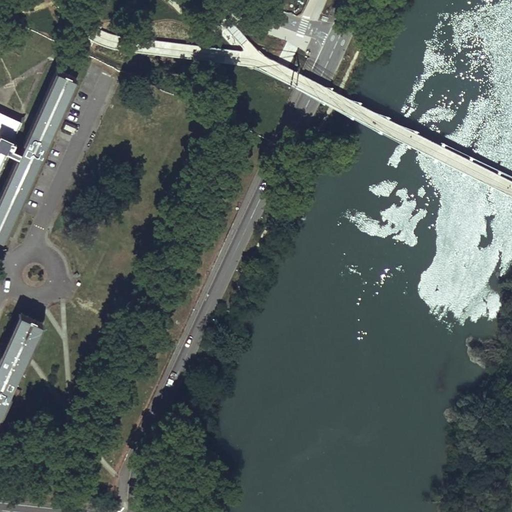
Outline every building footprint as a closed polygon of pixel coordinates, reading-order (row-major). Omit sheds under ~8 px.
[(33,5),(27,18),(47,27),(53,14),(33,5)] [(19,155),(0,195),(0,238),(2,239),(76,78),(58,69),(21,150),(19,155)] [(3,113),(0,111),(0,113),(2,115),(19,126),(21,121),(3,113)] [(0,113),(0,166),(8,149),(12,139),(19,126),(2,115),(0,113)] [(12,139),(8,149),(19,155),(21,150),(12,146),(15,141),(12,139)] [(0,414),(42,323),(24,315),(6,354),(3,353),(0,359),(0,360),(2,361),(0,365),(0,414)]
